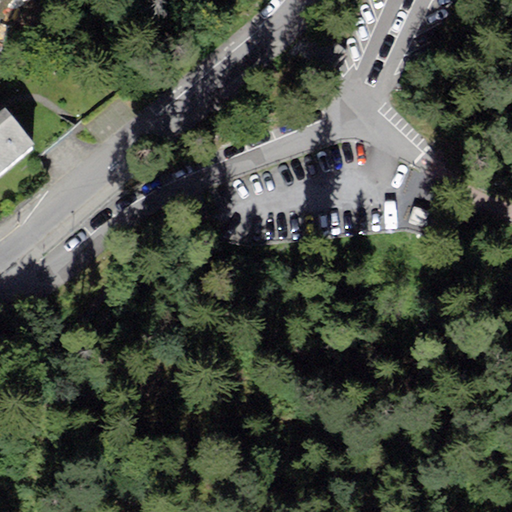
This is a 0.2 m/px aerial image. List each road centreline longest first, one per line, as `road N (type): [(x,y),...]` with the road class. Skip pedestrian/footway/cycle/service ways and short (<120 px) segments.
road 1 (residential): [(300,0),(0,256)]
road 2 (track): [(355,117),(465,195),(511,211)]
